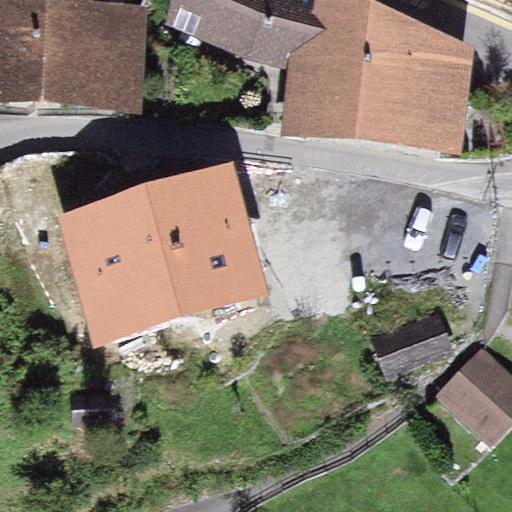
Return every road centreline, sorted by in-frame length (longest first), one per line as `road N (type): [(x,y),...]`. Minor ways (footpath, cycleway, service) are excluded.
road 1 (residential): [(511,185),(186,140),(30,130),(0,140)]
road 2 (tertiary): [(370,0),(511,54)]
